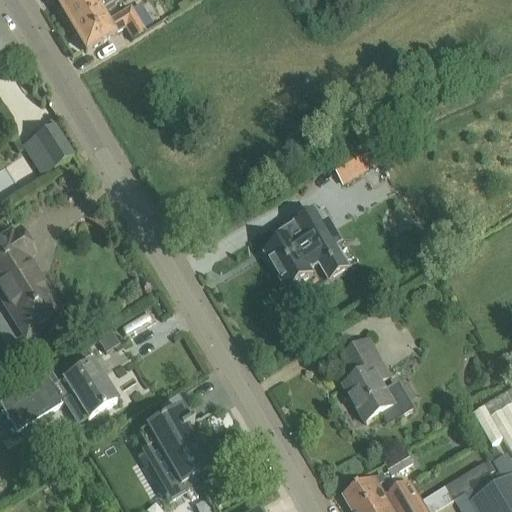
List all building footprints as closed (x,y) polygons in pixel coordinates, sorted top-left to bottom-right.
[(68,0),(57,7),(72,31),(101,14),(115,5),(111,0),(68,0)] [(101,14),(72,31),(86,55),(130,29),(136,40),(145,35),(138,24),(131,11),(108,25),(101,14)] [(0,64),(18,53),(0,24),(0,64)] [(25,148),(45,179),(73,160),(54,129),(34,142),(25,148)] [(368,144),(331,166),(344,190),(382,167),(368,144)] [(285,247),(267,258),(288,293),(297,288),(306,283),(311,280),(314,279),(311,273),(321,267),(331,284),(331,285),(350,274),(337,253),(345,249),(330,225),(323,229),(317,219),(299,230),(307,244),(296,250),(292,243),(285,247)] [(0,277),(20,310),(16,313),(30,337),(63,317),(27,260),(34,256),(21,234),(13,238),(11,236),(0,242),(0,277)] [(370,347),(343,363),(357,384),(346,390),(367,427),(379,420),(385,430),(413,414),(396,387),(385,393),(381,386),(390,380),(370,347)] [(0,407),(0,408),(17,436),(64,406),(64,405),(73,399),(88,423),(117,405),(93,365),(54,390),(46,378),(0,407)] [(511,392),(471,417),(491,451),(503,444),(504,443),(511,455),(511,392)] [(186,410),(138,438),(147,454),(156,449),(180,491),(209,475),(199,457),(204,454),(190,431),(194,429),(192,427),(195,425),(186,410)] [(407,454),(385,467),(392,480),(414,467),(407,454)] [(494,483),(467,499),(475,511),(511,511),(511,464),(508,458),(494,467),(501,479),(494,483)] [(485,468),(447,491),(455,505),(456,504),(467,498),(467,499),(494,483),(491,478),(485,469),(485,468)] [(375,482),(344,501),(351,511),(364,511),(386,499),(375,482)] [(386,499),(364,511),(426,511),(423,506),(411,486),(387,501),(386,499)]
